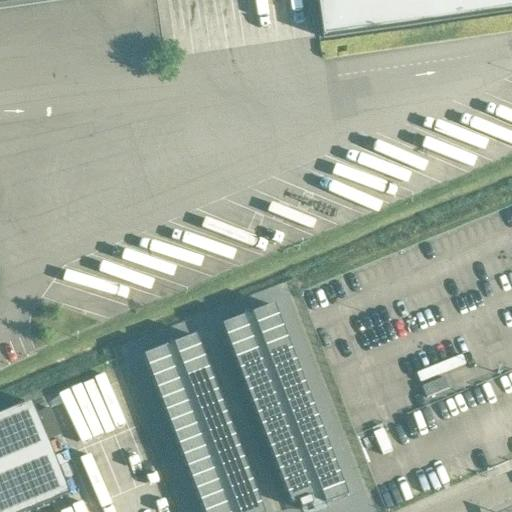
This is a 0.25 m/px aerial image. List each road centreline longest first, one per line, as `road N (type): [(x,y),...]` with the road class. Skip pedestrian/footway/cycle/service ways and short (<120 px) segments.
road 1 (unknown): [(211,321),(270,295),(287,298),(367,502),(345,511)]
road 2 (unknown): [(211,321),(138,352),(198,511)]
road 3 (unknown): [(340,360),(385,454),(511,404)]
road 4 (unknown): [(491,241),(333,305),(326,320),(340,360)]
road 5 (unknown): [(284,511),(211,321)]
road 6 (unknown): [(340,360),(511,290)]
